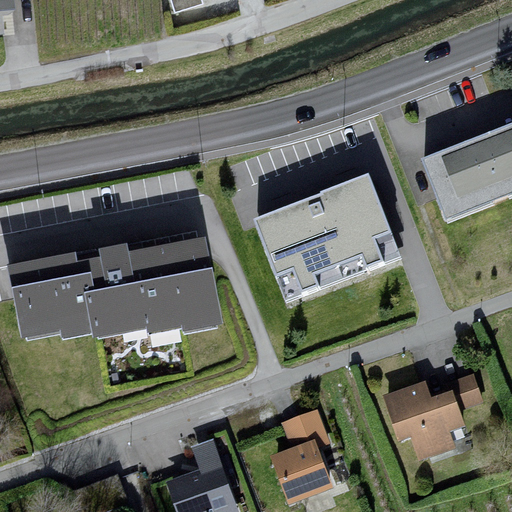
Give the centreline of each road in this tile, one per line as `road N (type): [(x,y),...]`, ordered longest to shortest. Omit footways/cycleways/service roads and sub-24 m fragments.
road 1 (residential): [(0,480),(511,298)]
road 2 (secondary): [(0,173),(261,120),(511,30)]
road 3 (residential): [(325,0),(208,39),(0,83)]
